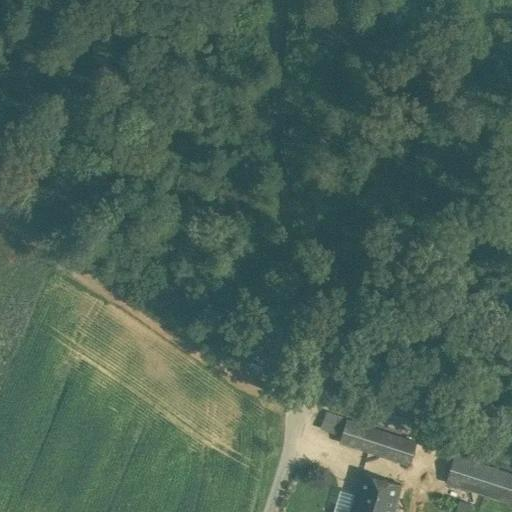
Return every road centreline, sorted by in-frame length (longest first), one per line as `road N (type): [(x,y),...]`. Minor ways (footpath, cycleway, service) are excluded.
road 1 (track): [(300,405),(291,376),(280,0)]
road 2 (unclassified): [(511,455),(327,399),(300,405),(266,511)]
